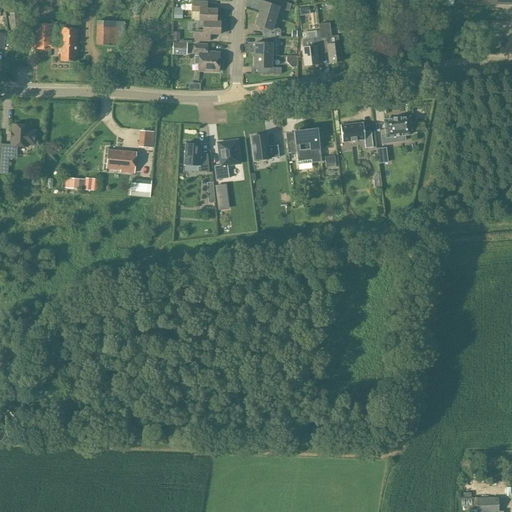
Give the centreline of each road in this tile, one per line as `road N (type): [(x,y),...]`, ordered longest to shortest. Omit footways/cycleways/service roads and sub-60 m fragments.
road 1 (residential): [(511,55),(236,95)]
road 2 (residential): [(236,95),(0,91)]
